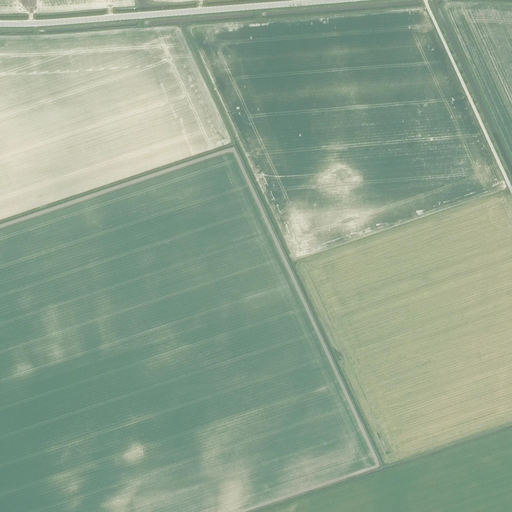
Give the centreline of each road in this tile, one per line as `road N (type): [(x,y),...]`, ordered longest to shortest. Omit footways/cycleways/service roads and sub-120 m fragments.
road 1 (tertiary): [(0,23),(328,0)]
road 2 (unclassified): [(511,189),(424,0)]
